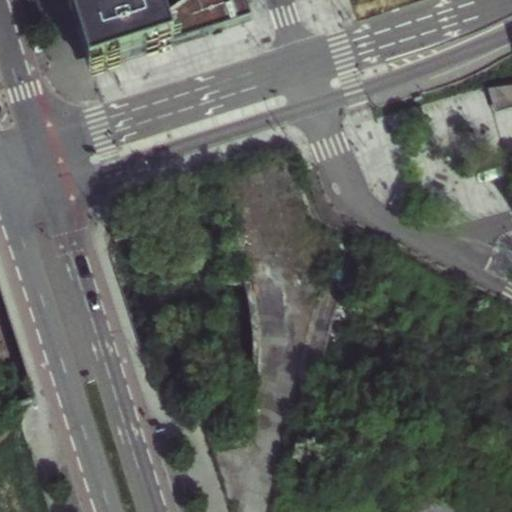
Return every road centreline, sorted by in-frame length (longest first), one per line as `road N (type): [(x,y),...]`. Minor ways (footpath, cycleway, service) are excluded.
road 1 (primary): [(155,511),(54,191)]
road 2 (primary): [(7,206),(109,511)]
road 3 (primary): [(54,191),(315,105)]
road 4 (primary): [(301,61),(42,148)]
road 5 (trunk): [(315,105),(511,31)]
road 6 (trunk): [(491,0),(301,61)]
road 7 (residential): [(315,105),(348,190),(375,218),(422,246)]
road 8 (primary): [(42,148),(0,3)]
